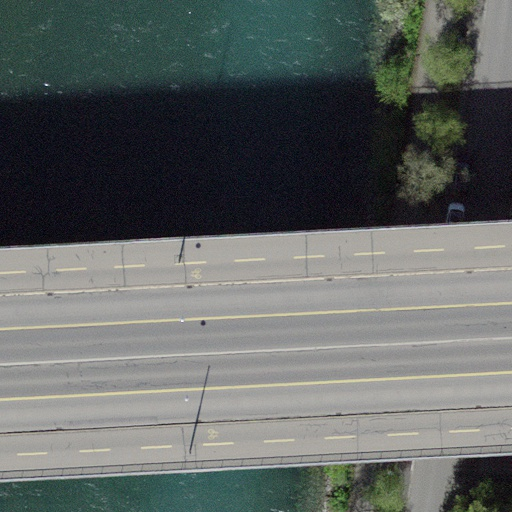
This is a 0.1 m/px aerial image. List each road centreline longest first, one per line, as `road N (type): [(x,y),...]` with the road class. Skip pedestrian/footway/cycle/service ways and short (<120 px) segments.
road 1 (residential): [(428,511),(510,0)]
road 2 (primary): [(511,337),(0,364)]
